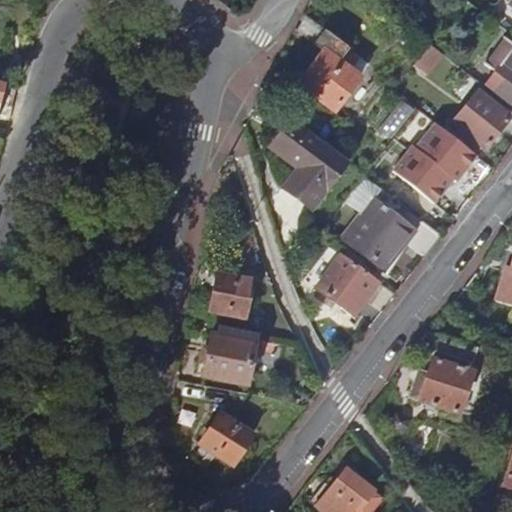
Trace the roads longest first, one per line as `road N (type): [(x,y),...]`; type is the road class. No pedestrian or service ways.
road 1 (residential): [(185,511),(154,490),(137,434),(178,204),(211,81)]
road 2 (residential): [(511,185),(247,511)]
road 3 (residential): [(83,0),(48,64),(0,237)]
